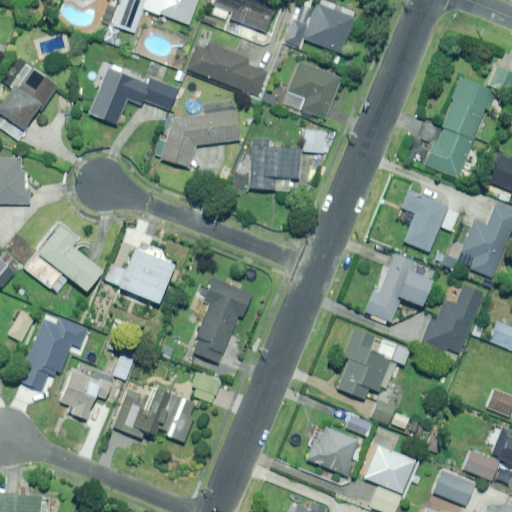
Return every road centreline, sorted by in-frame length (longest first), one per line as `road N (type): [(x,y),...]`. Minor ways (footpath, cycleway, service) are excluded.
road 1 (residential): [(317,269),(428,0)]
road 2 (residential): [(218,511),(317,269)]
road 3 (residential): [(103,184),(317,269)]
road 4 (residential): [(0,433),(190,511)]
